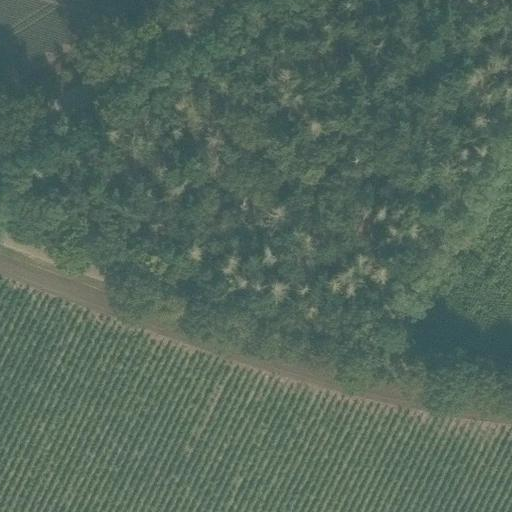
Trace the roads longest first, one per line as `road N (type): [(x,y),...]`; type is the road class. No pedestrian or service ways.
road 1 (unclassified): [(511,383),(348,360),(0,244)]
road 2 (tertiary): [(0,146),(226,0)]
